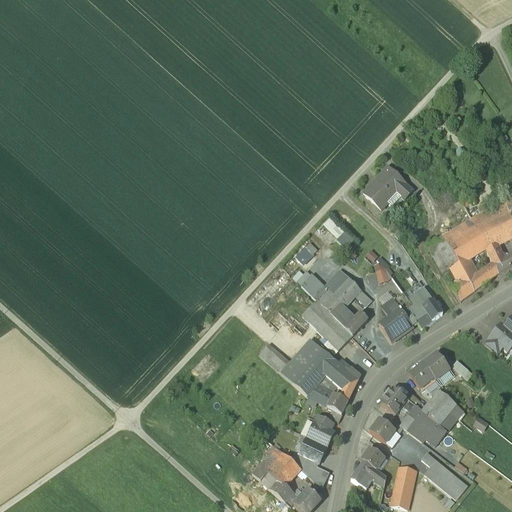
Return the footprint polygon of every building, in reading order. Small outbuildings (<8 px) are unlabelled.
[(381,179),(370,190),(369,189),(362,196),(380,213),(387,206),(386,204),(396,193),(402,198),(400,200),(403,203),(412,194),(387,170),(380,178),(381,179)] [(468,194),(458,199),(462,205),(464,210),(473,205),(468,194)] [(480,217),(470,222),(475,230),(476,230),(506,214),(506,206),(505,204),(480,217)] [(506,214),(476,230),(487,249),(488,251),(485,253),(495,249),(509,241),(511,240),(511,227),(510,224),(506,214)] [(346,251),(355,242),(331,218),(322,227),(346,251)] [(470,222),(442,239),(458,267),(450,271),(457,284),(474,277),(474,276),(466,262),(487,249),(476,230),(475,230),(470,222)] [(442,239),(435,242),(426,248),(442,276),(450,271),(458,267),(442,239)] [(310,245),(306,250),(313,257),(317,252),(310,245)] [(503,263),(495,249),(485,253),(492,267),(497,277),(511,269),(511,264),(509,260),(503,263)] [(305,269),(313,261),(304,252),(296,260),(305,269)] [(371,253),(366,258),(373,265),(378,259),(371,253)] [(492,267),(485,272),(492,282),(497,277),(492,267)] [(474,277),(457,284),(450,288),(459,304),(492,282),(485,272),(475,279),(474,277)] [(384,273),(377,275),(380,286),(388,284),(384,273)] [(324,292),(310,278),(300,289),(315,304),(322,311),(322,310),(349,283),(340,275),(324,292)] [(349,283),(322,310),(344,333),(352,324),(341,314),(343,312),(342,310),(353,299),(359,292),(349,283)] [(441,317),(432,303),(423,291),(407,302),(413,310),(408,313),(418,326),(421,331),(431,324),(441,317)] [(371,304),(359,292),(353,299),(365,309),(364,310),(365,311),(371,304)] [(407,302),(403,295),(392,303),(411,331),(418,326),(408,313),(413,310),(407,302)] [(411,331),(392,303),(381,310),(389,321),(379,328),(391,345),(411,331)] [(344,333),(322,310),(322,311),(315,304),(301,318),(337,354),(352,340),(344,333)] [(354,322),(343,312),(341,314),(352,324),(354,322)] [(352,324),(344,333),(352,340),(352,339),(367,323),(360,316),(354,322),(352,324)] [(511,319),(503,330),(511,338),(511,319)] [(511,338),(503,330),(500,328),(490,339),(503,350),(507,354),(511,348),(511,338)] [(503,350),(490,339),(484,347),(497,357),(503,350)] [(339,391),(347,375),(338,367),(339,365),(337,363),(335,365),(321,353),(323,351),(320,349),(319,350),(310,343),(290,366),(280,377),(306,399),(316,388),(324,379),(339,391)] [(268,346),(258,358),(268,366),(278,355),(268,346)] [(290,366),(278,355),(268,366),(280,377),(290,366)] [(449,372),(436,356),(422,367),(435,384),(449,372)] [(467,373),(456,364),(451,370),(462,379),(467,373)] [(435,384),(422,367),(408,378),(421,394),(435,384)] [(359,379),(350,371),(347,375),(357,384),(359,379)] [(347,375),(339,391),(342,393),(339,400),(347,404),(357,384),(347,375)] [(437,387),(435,384),(421,394),(423,396),(432,402),(438,394),(438,395),(442,390),(437,387)] [(333,397),(316,388),(306,399),(309,401),(316,404),(321,407),(321,408),(326,410),(333,397)] [(397,397),(391,392),(380,407),(395,418),(402,407),(406,403),(401,400),(403,397),(399,394),(397,397)] [(438,395),(438,394),(432,402),(421,415),(438,429),(455,408),(438,395)] [(339,400),(333,397),(326,410),(331,413),(340,418),(347,404),(339,400)] [(425,410),(411,397),(406,403),(421,414),(425,410)] [(474,405),(471,399),(466,402),(469,408),(474,405)] [(438,429),(421,415),(421,414),(406,403),(402,407),(408,411),(405,414),(416,423),(433,436),(438,429)] [(455,408),(438,429),(446,435),(462,414),(455,408)] [(340,418),(331,413),(328,420),(338,425),(340,421),(341,418),(340,418)] [(332,427),(316,419),(313,426),(329,434),(332,427)] [(488,426),(479,420),(475,426),(484,432),(488,426)] [(387,428),(379,422),(369,435),(389,450),(398,437),(387,428)] [(402,431),(391,422),(387,428),(398,437),(402,431)] [(433,436),(416,423),(411,429),(436,448),(446,435),(438,429),(433,436)] [(329,434),(313,426),(306,440),(326,450),(333,436),(329,434)] [(316,470),(326,450),(306,440),(298,459),(292,465),(311,482),(316,470)] [(276,452),(266,443),(262,447),(267,451),(265,454),(268,457),(270,459),(276,452)] [(384,461),(369,451),(361,463),(362,464),(374,473),(375,473),(384,461)] [(268,457),(251,476),(259,484),(267,475),(282,457),(276,452),(270,459),(268,457)] [(467,489),(426,456),(415,469),(455,503),(467,489)] [(300,473),(282,457),(267,475),(284,491),(297,476),(300,473)] [(362,464),(350,483),(363,490),(368,482),(374,473),(362,464)] [(457,465),(454,469),(463,476),(466,471),(457,465)] [(311,482),(321,491),(328,476),(316,470),(311,482)] [(395,483),(389,509),(401,511),(407,511),(416,473),(398,470),(395,483)] [(375,473),(374,473),(368,482),(383,490),(385,481),(386,480),(375,473)] [(284,491),(267,475),(259,484),(284,506),(292,498),(284,491)] [(307,492),(297,503),(292,498),(284,506),(290,511),(293,508),(296,511),(313,511),(320,504),(307,492)]
